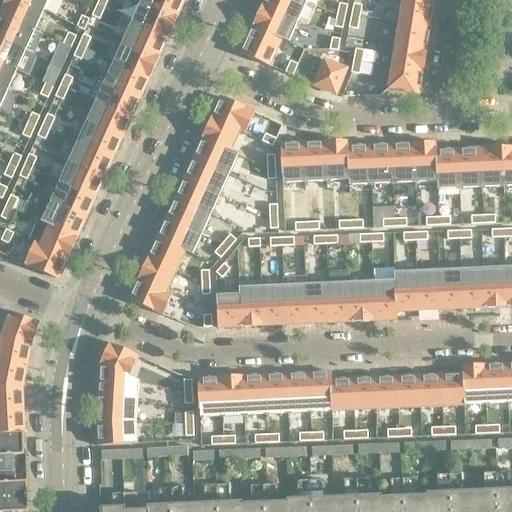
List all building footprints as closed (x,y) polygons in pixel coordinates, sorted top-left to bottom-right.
[(5,0),(0,11),(0,13),(36,30),(44,11),(22,0),(5,0)] [(22,0),(44,11),(49,0),(22,0)] [(104,9),(108,0),(98,0),(96,6),(104,9)] [(140,0),(140,2),(176,19),(184,0),(140,0)] [(264,0),(262,5),(291,19),(298,22),(307,3),(300,0),(264,0)] [(401,0),(397,22),(429,28),(433,6),(401,0)] [(167,39),(176,19),(140,2),(131,22),(167,39)] [(339,4),(336,16),(344,18),(347,6),(339,4)] [(262,5),(252,26),(289,42),(298,22),(291,19),(262,5)] [(353,5),(351,17),(359,18),(361,6),(353,5)] [(99,20),(104,9),(96,6),(91,17),(99,20)] [(0,37),(26,50),(36,30),(0,13),(0,37)] [(89,20),(84,18),(81,16),(76,28),(79,29),(84,31),(89,20)] [(336,16),(334,28),(342,29),(344,18),(336,16)] [(351,17),(348,29),(357,30),(359,18),(351,17)] [(167,39),(131,22),(121,43),(158,59),(167,39)] [(397,22),(394,45),(426,50),(429,28),(397,22)] [(252,26),(242,49),(243,55),(245,56),(269,67),(281,40),(288,43),(289,42),(252,26)] [(71,48),(76,37),(68,33),(63,44),(71,48)] [(86,50),(90,39),(83,35),(78,46),(86,50)] [(0,62),(17,70),(26,50),(0,37),(0,62)] [(337,51),(340,40),(331,38),(329,50),(337,52),(337,51)] [(149,79),(158,59),(121,43),(112,63),(149,79)] [(66,59),(71,48),(63,44),(58,55),(66,59)] [(394,45),(390,67),(422,72),(426,50),(394,45)] [(81,61),(86,50),(78,46),(73,57),(81,61)] [(355,50),(353,61),(361,63),(363,51),(355,49),(355,50)] [(315,83),(314,86),(336,95),(337,91),(339,92),(348,68),(323,58),(313,82),(315,83)] [(353,61),(350,74),(359,75),(361,63),(353,61)] [(0,87),(8,91),(17,70),(0,62),(0,87)] [(292,76),(297,65),(290,62),(284,72),(292,76)] [(149,79),(112,63),(104,82),(140,99),(149,79)] [(390,67),(386,90),(418,96),(422,72),(390,67)] [(52,88),(57,77),(50,73),(45,84),(52,88)] [(67,90),(72,79),(65,75),(60,86),(67,90)] [(140,99),(104,82),(94,102),(131,119),(140,99)] [(47,99),(52,88),(45,84),(39,95),(47,99)] [(62,101),(67,90),(60,86),(55,97),(62,101)] [(219,101),(211,118),(245,134),(254,113),(225,99),(224,99),(219,101)] [(94,102),(86,122),(122,139),(131,119),(94,102)] [(34,128),(39,117),(31,113),(26,124),(34,128)] [(49,129),(54,118),(47,115),(42,126),(49,129)] [(211,118),(201,140),(231,152),(240,132),(244,134),(245,134),(211,118)] [(86,122),(77,142),(113,158),(122,139),(86,122)] [(29,139),(34,128),(26,124),(21,136),(29,139)] [(44,140),(49,129),(42,126),(37,137),(44,140)] [(265,134),(261,142),(272,147),(276,139),(265,134)] [(201,140),(192,159),(229,175),(238,155),(231,152),(201,140)] [(77,142),(68,161),(104,178),(113,158),(77,142)] [(347,142),(325,143),(327,182),(348,181),(349,181),(347,147),(347,142)] [(317,144),(302,144),(304,183),(327,182),(325,143),(317,144)] [(435,143),(412,144),(414,184),(436,183),(437,183),(435,151),(435,143)] [(280,145),(279,145),(281,176),(282,176),(282,184),(304,183),(302,144),(280,145)] [(412,144),(390,145),(392,185),(414,184),(412,144)] [(390,145),(369,146),(370,186),(392,185),(390,145)] [(369,146),(347,147),(349,181),(348,181),(348,187),(370,186),(369,146)] [(511,147),(501,148),(503,188),(511,187),(511,147)] [(501,148),(479,149),(481,189),(503,188),(501,148)] [(479,149),(457,150),(459,190),(481,189),(479,149)] [(457,150),(435,151),(437,183),(436,183),(437,191),(459,190),(457,150)] [(16,168),(21,157),(13,154),(8,165),(16,168)] [(31,169),(36,158),(28,155),(24,166),(31,169)] [(274,156),(266,156),(267,168),(275,168),(274,156)] [(192,159),(183,179),(220,195),(229,175),(192,159)] [(68,161),(59,181),(96,198),(104,178),(68,161)] [(11,180),(16,168),(8,165),(3,176),(11,180)] [(26,180),(31,169),(24,166),(19,177),(26,180)] [(275,168),(267,168),(267,180),(276,180),(275,168)] [(183,179),(174,199),(211,215),(220,195),(183,179)] [(59,181),(50,201),(86,218),(96,198),(59,181)] [(13,210),(18,199),(10,196),(5,207),(13,210)] [(174,199),(165,219),(202,235),(211,215),(174,199)] [(50,201),(40,222),(48,226),(77,239),(86,218),(50,201)] [(277,205),(268,206),(269,218),(277,217),(277,205)] [(0,217),(8,221),(13,210),(5,207),(0,217)] [(482,216),(470,217),(471,225),(483,224),(482,216)] [(494,216),(482,216),(483,224),(495,224),(494,216)] [(277,217),(269,218),(269,230),(278,229),(277,217)] [(449,217),(437,218),(438,226),(450,226),(449,217)] [(437,218),(425,218),(426,227),(438,226),(437,218)] [(165,219),(156,239),(185,253),(192,256),(202,235),(165,219)] [(406,219),(394,220),(394,228),(406,227),(406,219)] [(394,220),(382,220),(382,228),(394,228),(394,220)] [(37,221),(27,240),(34,243),(68,259),(77,239),(48,226),(40,222),(37,221)] [(350,221),(338,222),(339,230),(351,230),(350,221)] [(362,221),(350,221),(351,230),(363,229),(362,221)] [(306,223),(294,224),(295,232),(307,231),(306,223)] [(318,223),(306,223),(307,231),(319,231),(318,223)] [(511,237),(511,229),(503,230),(503,238),(511,237)] [(8,245),(13,234),(5,230),(0,241),(8,245)] [(503,238),(503,230),(491,230),(491,239),(503,238)] [(471,239),(471,231),(459,232),(459,240),(471,239)] [(459,240),(459,232),(447,232),(447,240),(459,240)] [(415,242),(415,233),(403,234),(403,242),(415,242)] [(427,241),(427,233),(415,233),(415,242),(427,241)] [(228,250),(236,241),(229,235),(222,244),(228,250)] [(371,243),(371,235),(359,235),(359,244),(371,243)] [(383,243),(383,235),(371,235),(371,243),(383,243)] [(337,245),(337,236),(325,237),(325,245),(337,245)] [(325,245),(325,237),(313,237),(313,246),(325,245)] [(293,246),(293,238),(281,239),(281,247),(293,246)] [(156,239),(147,258),(176,272),(185,253),(156,239)] [(281,247),(281,239),(269,239),(269,247),(281,247)] [(260,248),(260,240),(247,240),(248,248),(260,248)] [(34,243),(24,265),(55,279),(60,277),(68,259),(34,243)] [(220,259),(228,250),(222,244),(214,254),(220,259)] [(147,258),(138,278),(168,292),(176,272),(147,258)] [(229,270),(223,264),(215,273),(221,279),(229,270)] [(505,267),(483,268),(485,309),(499,308),(507,308),(505,267)] [(483,268),(460,269),(462,310),(470,309),(485,309),(483,268)] [(460,269),(438,270),(440,311),(454,310),(462,310),(460,269)] [(438,270),(416,271),(418,312),(426,311),(440,311),(438,270)] [(209,283),(209,271),(200,272),(201,284),(209,283)] [(416,271),(393,272),(394,280),(396,313),(410,312),(418,312),(416,271)] [(138,278),(130,296),(132,301),(135,303),(162,316),(172,293),(168,292),(138,278)] [(394,280),(372,281),(374,321),(397,320),(396,313),(394,280)] [(372,281),(350,282),(352,322),(374,321),(372,281)] [(328,283),(329,323),(352,322),(350,282),(328,283)] [(210,295),(209,283),(201,284),(201,296),(210,295)] [(324,284),(305,284),(308,325),(329,323),(328,283),(324,284)] [(305,284),(283,286),(285,326),(308,325),(305,284)] [(283,286),(261,287),(263,327),(285,326),(283,286)] [(261,287),(239,288),(239,295),(240,295),(241,328),(263,327),(261,287)] [(239,296),(216,297),(217,328),(217,329),(241,328),(240,295),(239,295),(239,296)] [(6,316),(1,333),(32,345),(39,324),(9,312),(7,316),(6,316)] [(211,328),(211,316),(202,316),(203,328),(211,328)] [(0,335),(0,362),(27,367),(32,345),(1,333),(0,335)] [(109,343),(99,364),(129,376),(138,357),(115,346),(109,343)] [(0,388),(23,388),(27,367),(0,362),(0,388)] [(99,364),(98,394),(138,399),(139,382),(129,377),(129,376),(99,364)] [(507,364),(485,365),(486,405),(508,404),(507,364)] [(462,375),(462,388),(464,390),(465,406),(477,405),(486,405),(485,365),(462,366),(462,375)] [(331,372),(308,373),(310,413),(331,412),(331,404),(331,380),(331,372)] [(308,373),(286,374),(288,414),(310,413),(308,373)] [(286,374),(265,375),(266,415),(288,414),(286,374)] [(265,375),(243,376),(244,416),(266,415),(265,375)] [(462,375),(440,376),(442,407),(465,406),(464,390),(462,388),(462,375)] [(243,376),(221,378),(222,417),(244,416),(243,376)] [(440,376),(418,377),(419,408),(442,407),(440,376)] [(418,377),(396,378),(397,409),(419,408),(418,377)] [(221,378),(197,379),(198,411),(199,411),(199,418),(222,417),(221,378)] [(396,378),(374,379),(375,410),(397,409),(396,378)] [(374,379),(352,380),(353,411),(375,410),(374,379)] [(192,392),(191,380),(183,381),(183,393),(192,392)] [(331,380),(331,404),(331,412),(353,411),(352,380),(331,380)] [(23,388),(0,388),(0,410),(24,410),(23,388)] [(192,404),(192,392),(183,393),(184,405),(192,404)] [(98,394),(96,424),(136,422),(138,399),(98,394)] [(24,410),(0,410),(0,433),(23,433),(25,433),(24,410)] [(193,425),(192,413),(184,413),(185,425),(193,425)] [(342,422),(342,413),(332,413),(332,422),(342,422)] [(136,422),(96,424),(97,446),(99,446),(129,445),(129,444),(137,444),(136,422)] [(193,437),(193,425),(185,425),(185,437),(193,437)] [(487,435),(487,426),(475,427),(475,435),(487,435)] [(499,426),(487,426),(487,435),(499,434),(499,426)] [(443,436),(443,428),(431,429),(431,437),(443,436)] [(454,428),(443,428),(443,436),(455,436),(454,428)] [(399,438),(399,430),(387,430),(387,439),(399,438)] [(411,430),(399,430),(399,438),(411,438),(411,430)] [(367,431),(355,432),(355,440),(367,440),(367,431)] [(355,440),(355,432),(343,432),(343,440),(355,440)] [(23,433),(0,433),(0,455),(23,454),(23,433)] [(323,433),(311,434),(311,442),(323,441),(323,433)] [(311,442),(311,434),(299,434),(299,442),(311,442)] [(266,444),(266,435),(254,436),(254,444),(266,444)] [(278,435),(266,435),(266,444),(278,443),(278,435)] [(223,445),(223,437),(211,438),(211,446),(223,445)] [(234,437),(223,437),(223,445),(235,445),(234,437)] [(491,449),(491,440),(480,441),(481,450),(491,449)] [(508,448),(507,440),(497,440),(498,449),(508,448)] [(471,450),(470,441),(460,442),(461,450),(471,450)] [(481,450),(480,441),(470,441),(471,450),(481,450)] [(445,451),(444,442),(434,443),(435,451),(445,451)] [(461,450),(460,442),(450,442),(451,451),(461,450)] [(424,452),(424,443),(414,444),(414,452),(424,452)] [(435,451),(434,443),(424,443),(424,452),(435,451)] [(398,453),(398,444),(388,445),(388,453),(398,453)] [(414,452),(414,444),(404,444),(404,453),(414,452)] [(368,454),(367,445),(357,446),(358,454),(368,454)] [(378,454),(377,445),(367,445),(368,454),(378,454)] [(388,453),(388,445),(377,445),(378,454),(388,453)] [(352,455),(351,446),(341,447),(342,455),(352,455)] [(187,453),(187,447),(177,448),(177,456),(187,456),(187,453)] [(321,456),(321,447),(311,448),(311,456),(321,456)] [(332,456),(331,447),(321,447),(321,456),(332,456)] [(342,455),(341,447),(331,447),(332,456),(342,455)] [(167,457),(166,448),(156,449),(157,458),(167,457)] [(177,456),(177,448),(166,448),(167,457),(177,456)] [(295,457),(295,448),(285,449),(285,458),(295,457)] [(305,457),(305,448),(295,448),(295,457),(305,457)] [(157,458),(156,449),(146,450),(147,458),(157,458)] [(275,458),(275,449),(265,450),(265,458),(275,458)] [(285,458),(285,449),(275,449),(275,458),(285,458)] [(141,459),(140,450),(130,451),(131,459),(141,459)] [(249,459),(249,450),(239,451),(239,459),(249,459)] [(259,459),(259,450),(249,450),(249,459),(259,459)] [(121,460),(120,451),(110,452),(111,461),(121,460)] [(131,459),(130,451),(120,451),(121,460),(131,459)] [(229,460),(229,451),(219,452),(219,460),(229,460)] [(239,459),(239,451),(229,451),(229,460),(239,459)] [(111,461),(110,452),(100,453),(101,461),(111,461)] [(203,461),(203,452),(193,453),(193,461),(203,461)] [(213,460),(213,452),(203,452),(203,461),(213,460)] [(14,455),(5,456),(5,471),(6,511),(20,511),(27,511),(26,482),(16,482),(14,471),(14,455)] [(510,471),(496,472),(497,511),(511,511),(511,489),(510,490),(510,471)] [(483,491),(474,491),(474,511),(497,511),(496,472),(482,472),(483,491)] [(463,473),(449,474),(450,511),(474,511),(474,491),(464,492),(463,473)] [(426,493),(426,496),(426,511),(450,511),(449,474),(435,474),(436,493),(426,493)] [(370,477),(356,478),(357,511),(381,511),(381,498),(381,496),(371,496),(370,477)] [(417,477),(403,478),(404,511),(426,511),(426,496),(418,496),(417,477)] [(343,497),(333,497),(334,511),(357,511),(356,478),(342,479),(343,497)] [(390,498),(381,498),(381,511),(404,511),(403,478),(389,479),(390,498)] [(287,499),(286,502),(286,511),(311,511),(310,480),(296,481),(297,499),(287,499)] [(324,480),(310,480),(311,511),(334,511),(333,497),(324,498),(324,480)] [(230,483),(217,484),(218,511),(242,511),(242,504),(242,502),(231,502),(230,483)] [(277,483),(263,484),(264,511),(286,511),(286,502),(278,502),(277,483)] [(204,503),(194,504),(194,511),(218,511),(217,484),(203,485),(204,503)] [(250,504),(242,504),(242,511),(264,511),(263,484),(249,485),(250,504)] [(147,506),(147,510),(148,510),(148,511),(171,511),(170,486),(156,487),(157,506),(147,506)] [(184,486),(170,486),(171,511),(194,511),(194,504),(185,504),(184,486)] [(111,508),(101,508),(100,511),(125,511),(125,492),(111,493),(111,508)] [(138,492),(125,492),(125,511),(148,511),(148,510),(147,510),(138,510),(138,492)]
